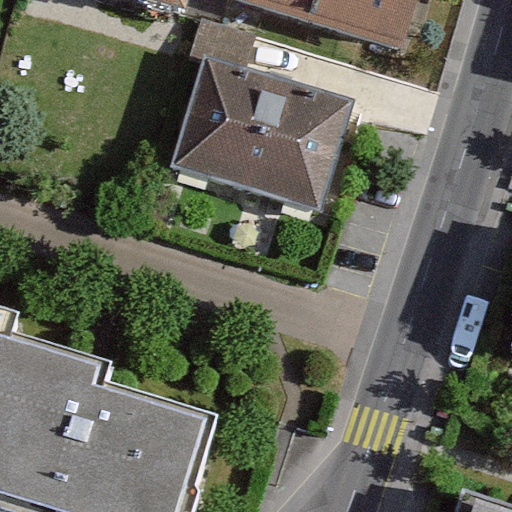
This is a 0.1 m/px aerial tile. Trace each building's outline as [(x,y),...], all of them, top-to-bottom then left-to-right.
[(193,0),(152,0),(189,12),(193,0)] [(220,0),(219,5),(414,62),(432,0),(220,0)] [(201,32),(199,56),(249,62),(252,38),(201,32)] [(174,178),(330,228),(368,108),(212,58),(174,178)] [(12,346),(0,341),(0,501),(5,503),(2,511),(193,511),(215,451),(102,412),(107,396),(7,362),(12,346)] [(469,511),(511,511),(511,503),(475,492),(469,511)]
